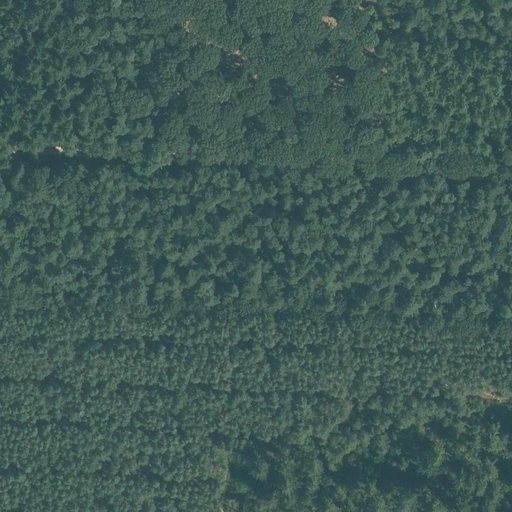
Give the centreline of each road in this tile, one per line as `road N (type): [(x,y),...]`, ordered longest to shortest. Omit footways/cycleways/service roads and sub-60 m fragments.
road 1 (track): [(511,165),(0,144)]
road 2 (track): [(152,151),(175,202),(186,300),(0,290)]
road 3 (track): [(186,300),(511,312)]
road 4 (track): [(76,148),(68,0)]
